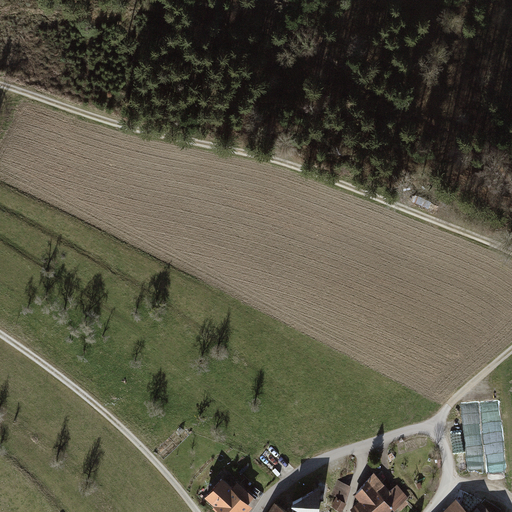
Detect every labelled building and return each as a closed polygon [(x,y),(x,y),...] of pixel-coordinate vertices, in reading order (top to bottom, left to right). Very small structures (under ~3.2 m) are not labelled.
[(357,497),(363,504),(370,511),(395,511),(396,511),(398,511),(400,510),(402,511),(403,511),(410,506),(408,503),(412,500),(400,486),(393,493),(376,474),(357,497)] [(222,479),(207,495),(217,504),(216,505),(223,511),(241,511),(249,504),(247,502),(253,495),(237,481),(232,487),(222,479)] [(332,497),(339,501),(335,509),(339,511),(344,511),(348,505),(352,490),(339,483),(332,497)] [(310,511),(317,511),(319,489),(294,502),(310,511)] [(469,511),(458,501),(447,511),(491,511),(487,507),(481,511),(469,511)]
